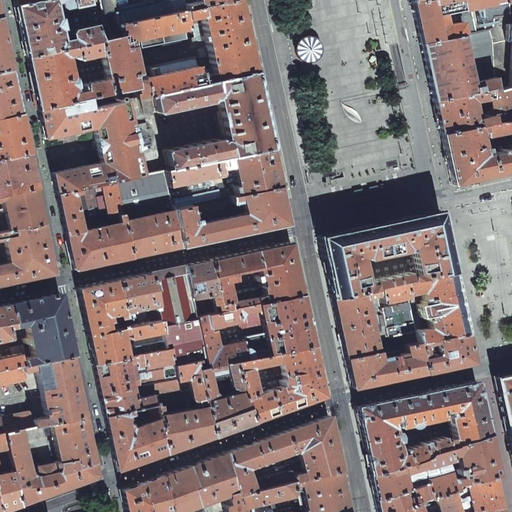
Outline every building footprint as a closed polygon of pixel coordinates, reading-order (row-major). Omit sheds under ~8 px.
[(33,0),(14,4),(20,33),(25,56),(97,40),(94,28),(96,28),(95,23),(70,29),(68,32),(69,38),(60,40),(57,28),(59,28),(57,18),(55,18),(52,4),(62,2),(63,6),(65,8),(89,3),(87,0),(33,0)] [(250,71),(243,38),(235,0),(226,0),(104,26),(96,28),(94,28),(97,40),(25,56),(31,85),(36,108),(114,91),(118,100),(124,99),(138,96),(250,71)] [(98,0),(104,26),(226,0),(98,0)] [(431,100),(506,87),(507,15),(505,0),(502,0),(499,0),(498,0),(423,0),(410,3),(415,24),(426,73),(430,94),(431,100)] [(0,116),(17,113),(12,90),(8,69),(0,70),(0,116)] [(259,110),(250,71),(138,96),(142,113),(153,111),(153,112),(208,101),(208,98),(211,98),(214,97),(223,139),(220,139),(217,141),(217,138),(161,150),(166,169),(267,147),(259,110)] [(506,87),(431,100),(438,130),(439,133),(509,121),(507,98),(506,87)] [(140,174),(134,147),(129,125),(124,99),(118,100),(114,91),(36,108),(42,138),(86,128),(93,157),(94,163),(50,173),(55,193),(112,180),(140,174)] [(0,157),(26,152),(21,131),(17,113),(0,116),(0,157)] [(511,117),(510,117),(511,121),(509,121),(439,133),(444,158),(449,182),(450,182),(450,184),(453,184),(511,171),(511,117)] [(165,185),(211,175),(217,174),(222,172),(223,179),(225,183),(230,186),(230,188),(234,187),(236,194),(275,185),(274,180),(267,147),(166,169),(161,169),(165,185)] [(26,152),(0,157),(0,193),(34,187),(29,167),(26,152)] [(170,208),(165,185),(161,169),(140,174),(112,180),(128,257),(153,251),(178,246),(170,208)] [(212,179),(211,175),(165,185),(170,208),(217,198),(213,179),(212,179)] [(128,257),(112,180),(55,193),(63,233),(71,268),(72,269),(101,263),(128,257)] [(232,234),(284,223),(279,203),(275,185),(236,194),(217,198),(170,208),(178,246),(232,234)] [(34,187),(0,193),(0,198),(0,199),(2,208),(7,229),(41,222),(38,204),(34,187)] [(436,210),(379,222),(316,236),(329,297),(400,281),(449,270),(436,210)] [(0,284),(19,280),(52,273),(46,245),(41,222),(7,229),(0,230),(0,284)] [(254,267),(256,275),(257,280),(258,283),(259,285),(259,286),(260,295),(230,301),(226,301),(228,308),(255,302),(298,293),(294,271),(287,242),(251,250),(254,267)] [(226,301),(230,301),(260,295),(259,286),(258,287),(233,291),(231,279),(232,279),(233,277),(232,271),(254,267),(251,250),(250,250),(207,259),(217,303),(226,301)] [(183,264),(193,315),(213,311),(228,308),(226,301),(217,303),(207,259),(198,261),(183,264)] [(154,306),(157,320),(163,348),(168,347),(171,364),(193,359),(195,367),(203,366),(193,315),(183,264),(168,268),(147,272),(154,306)] [(400,281),(415,342),(462,331),(453,290),(449,270),(400,281)] [(122,312),(123,317),(128,316),(126,311),(154,306),(147,272),(134,275),(115,279),(122,312)] [(84,328),(91,363),(133,355),(163,348),(157,320),(125,327),(125,326),(106,330),(105,326),(103,316),(122,312),(115,279),(75,288),(84,328)] [(400,281),(329,297),(336,327),(343,358),(375,350),(369,322),(372,321),(374,321),(378,338),(399,334),(402,345),(415,342),(400,281)] [(19,357),(21,364),(70,354),(62,321),(56,293),(56,292),(5,303),(10,325),(22,323),(26,343),(29,355),(19,357)] [(249,352),(250,356),(275,351),(310,344),(304,320),(298,293),(255,302),(256,308),(259,319),(262,332),(266,349),(249,352)] [(213,311),(217,325),(237,321),(240,312),(256,308),(255,302),(228,308),(213,311)] [(0,338),(7,337),(4,327),(10,325),(5,303),(0,304),(0,338)] [(240,312),(237,321),(242,320),(243,323),(259,319),(256,308),(240,312)] [(203,366),(205,365),(223,362),(235,359),(250,356),(249,352),(248,350),(242,347),(241,341),(217,346),(213,331),(208,332),(207,327),(217,325),(213,311),(193,315),(203,366)] [(103,316),(105,326),(123,322),(124,322),(123,317),(122,312),(103,316)] [(421,372),(469,362),(465,346),(462,331),(415,342),(421,372)] [(248,350),(249,352),(266,349),(262,332),(244,336),(243,336),(241,339),(241,341),(242,347),(248,350)] [(0,356),(9,354),(8,347),(9,347),(7,337),(0,338),(0,356)] [(387,380),(421,372),(415,342),(402,345),(402,346),(400,346),(400,351),(403,350),(403,351),(395,353),(395,351),(395,350),(394,350),(386,352),(385,353),(385,355),(377,357),(375,350),(343,358),(349,388),(387,380)] [(8,347),(9,354),(18,353),(19,357),(29,355),(26,343),(9,347),(8,347)] [(315,370),(310,344),(275,351),(250,356),(235,359),(250,421),(287,408),(320,395),(315,370)] [(134,362),(136,372),(171,364),(168,347),(163,348),(133,355),(134,362)] [(0,356),(0,368),(20,365),(21,364),(19,357),(18,353),(9,354),(0,356)] [(31,419),(33,426),(49,422),(83,415),(76,382),(70,354),(21,364),(20,365),(21,370),(33,368),(44,417),(31,419)] [(97,392),(102,415),(129,410),(145,406),(154,404),(153,399),(133,403),(125,364),(134,362),(133,355),(91,363),(97,392)] [(194,401),(194,407),(203,405),(197,375),(195,367),(193,359),(171,364),(175,380),(186,378),(191,398),(194,401)] [(203,405),(210,435),(232,428),(250,421),(235,359),(223,362),(226,376),(229,387),(230,387),(232,387),(234,392),(225,394),(212,397),(206,399),(204,394),(210,393),(211,391),(208,379),(205,365),(203,366),(195,367),(197,375),(203,405)] [(125,364),(133,403),(153,399),(176,395),(178,394),(175,380),(171,364),(136,372),(134,362),(125,364)] [(205,365),(208,379),(213,378),(213,379),(226,376),(223,362),(205,365)] [(0,384),(20,380),(23,376),(21,370),(20,365),(0,368),(0,384)] [(511,427),(511,372),(492,376),(495,391),(500,416),(503,430),(511,427)] [(425,451),(443,447),(451,445),(451,444),(485,434),(479,408),(473,381),(472,381),(402,396),(353,406),(368,474),(417,458),(425,451)] [(154,404),(154,405),(158,404),(160,403),(161,406),(178,402),(176,395),(153,399),(154,404)] [(145,408),(150,420),(157,417),(156,414),(154,405),(154,404),(145,406),(145,408)] [(157,417),(164,452),(188,443),(210,435),(203,405),(194,407),(190,408),(160,414),(156,414),(157,417)] [(114,467),(115,470),(164,452),(157,417),(150,420),(129,427),(125,416),(130,414),(129,410),(102,415),(109,445),(114,467)] [(0,432),(3,432),(20,428),(33,426),(31,419),(30,413),(26,411),(0,416),(0,432)] [(87,435),(83,415),(49,422),(51,433),(57,461),(53,461),(53,466),(57,466),(56,470),(55,471),(53,472),(93,462),(87,435)] [(290,475),(291,480),(337,469),(330,439),(325,415),(288,428),(294,449),(297,459),(300,473),(290,475)] [(511,427),(503,430),(509,457),(511,469),(511,427)] [(11,471),(19,505),(58,490),(93,477),(95,474),(93,462),(53,472),(51,462),(35,465),(37,477),(33,475),(31,474),(30,472),(28,469),(20,428),(3,432),(6,448),(11,471)] [(231,491),(232,493),(250,489),(249,485),(244,467),(248,465),(251,464),(287,451),(294,449),(288,428),(257,439),(222,451),(231,491)] [(451,445),(443,447),(425,451),(417,458),(368,474),(370,483),(371,486),(371,488),(373,499),(425,482),(430,496),(431,497),(433,497),(451,491),(456,489),(454,483),(493,474),(489,454),(485,434),(451,444),(451,445)] [(158,475),(165,511),(173,511),(200,503),(226,493),(231,491),(222,451),(191,463),(158,475)] [(253,471),(255,477),(288,470),(290,475),(300,473),(297,459),(294,460),(253,471)] [(244,467),(249,485),(253,483),(252,477),(248,465),(244,467)] [(302,511),(346,511),(345,506),(337,469),(291,480),(289,480),(291,486),(299,484),(304,508),(302,508),(302,509),(302,511)] [(255,478),(257,487),(289,480),(291,480),(290,475),(288,470),(255,477),(255,478)] [(0,511),(9,508),(19,505),(11,471),(0,473),(0,511)] [(493,474),(454,483),(456,489),(451,491),(458,511),(493,511),(501,510),(497,491),(493,474)] [(123,511),(165,511),(158,475),(133,484),(119,489),(118,489),(123,511)] [(232,493),(235,507),(265,500),(271,498),(288,494),(291,486),(289,480),(257,487),(250,489),(232,493)] [(458,511),(451,491),(433,497),(438,511),(431,511),(429,511),(419,511),(427,508),(424,498),(430,496),(425,482),(373,499),(376,511),(458,511)] [(296,492),(300,509),(302,509),(302,508),(304,508),(299,484),(291,486),(288,494),(296,492)] [(222,511),(236,511),(235,507),(232,493),(231,491),(226,493),(226,495),(224,497),(226,503),(224,504),(222,504),(221,506),(222,511)] [(265,500),(268,511),(274,511),(271,498),(265,500)] [(235,507),(236,511),(288,511),(286,511),(268,511),(265,500),(235,507)] [(202,511),(200,503),(173,511),(202,511)]
